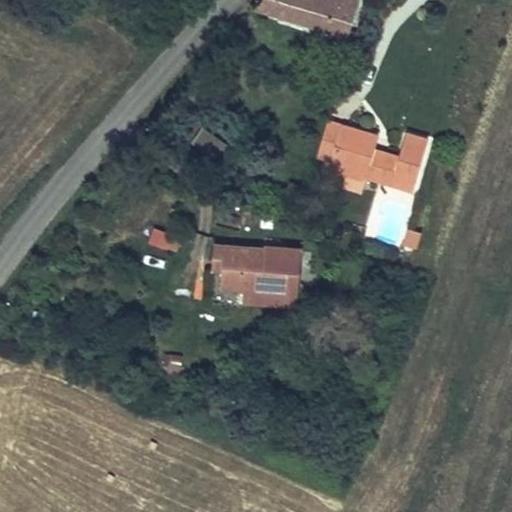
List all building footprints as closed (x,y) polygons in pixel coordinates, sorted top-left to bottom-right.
[(263,0),(261,9),(342,30),(345,21),(351,0),(263,0)] [(355,23),(345,21),(342,30),(339,39),(350,41),(355,23)] [(323,155),(324,153),(335,117),(323,113),(311,151),(323,155)] [(335,117),(324,153),(362,164),(361,168),(406,181),(421,135),(396,128),(390,151),(368,145),(373,128),(335,117)] [(358,177),(361,168),(362,164),(324,153),(323,155),(319,165),(358,177)] [(150,228),(148,243),(174,247),(176,232),(150,228)] [(421,235),(408,230),(403,246),(416,250),(421,235)] [(215,243),(214,260),(225,261),(224,274),(222,297),(251,299),(250,309),(301,312),(306,249),(215,243)] [(225,261),(214,260),(213,273),(224,274),(225,261)]
